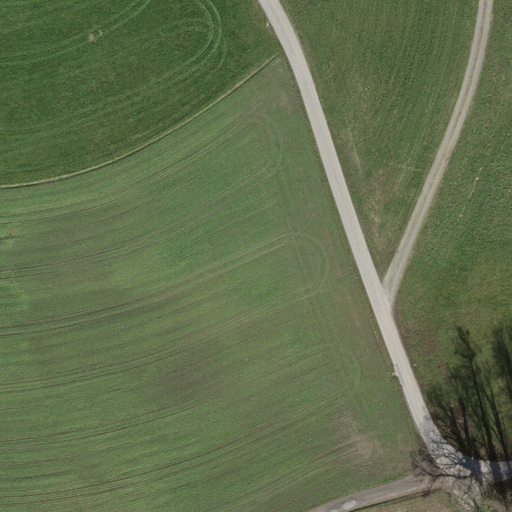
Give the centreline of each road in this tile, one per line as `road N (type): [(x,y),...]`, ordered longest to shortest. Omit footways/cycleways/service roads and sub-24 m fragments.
road 1 (unclassified): [(272,0),(442,470)]
road 2 (track): [(384,314),(448,155),(485,0)]
road 3 (track): [(511,469),(442,470),(326,511)]
